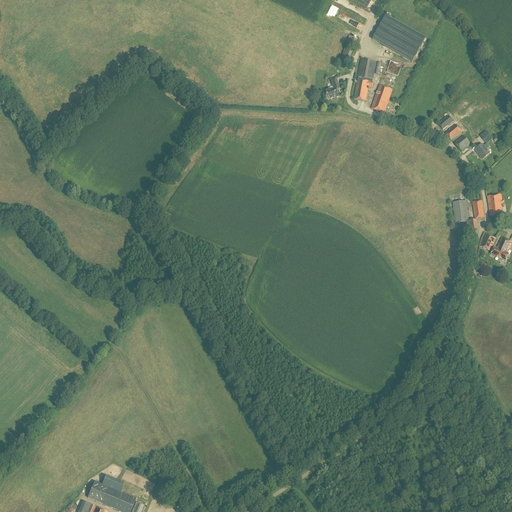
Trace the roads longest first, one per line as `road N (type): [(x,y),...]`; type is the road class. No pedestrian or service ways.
road 1 (unclassified): [(248,511),(406,406),(460,317),(488,222)]
road 2 (unclassified): [(488,222),(476,176),(449,146),(350,104),(356,49),(381,0)]
